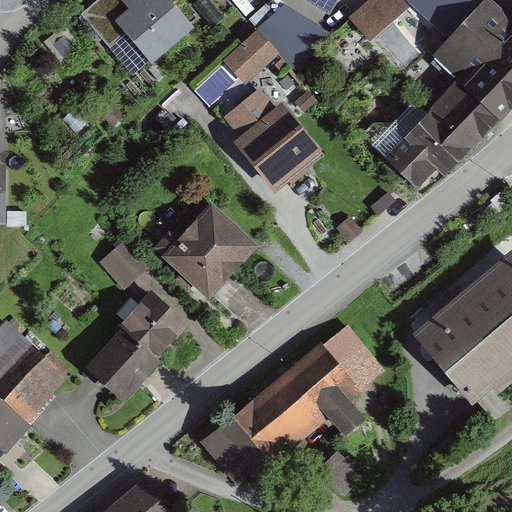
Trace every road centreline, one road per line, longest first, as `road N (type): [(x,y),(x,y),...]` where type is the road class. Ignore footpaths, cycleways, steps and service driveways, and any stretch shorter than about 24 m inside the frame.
road 1 (residential): [(53,511),(511,143)]
road 2 (track): [(142,441),(153,456),(238,493),(351,511)]
